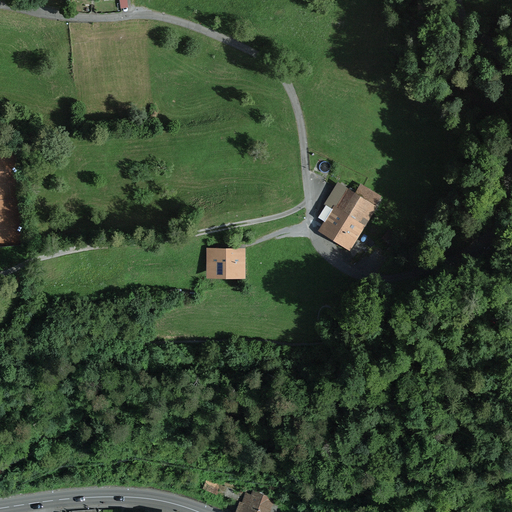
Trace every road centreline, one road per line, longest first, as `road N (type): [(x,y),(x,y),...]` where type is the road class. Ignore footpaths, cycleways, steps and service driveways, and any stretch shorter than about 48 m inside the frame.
road 1 (residential): [(380,279),(344,268),(311,236),(285,85),(231,46),(144,15),(79,19),(0,7)]
road 2 (track): [(306,201),(0,273)]
road 3 (primary): [(0,508),(114,496),(198,511)]
